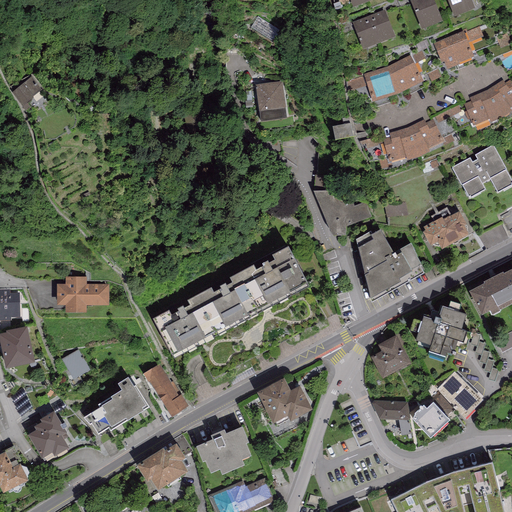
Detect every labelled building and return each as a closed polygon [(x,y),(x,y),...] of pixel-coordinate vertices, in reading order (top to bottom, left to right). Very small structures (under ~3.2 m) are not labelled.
[(368,3),(367,0),(349,0),(352,9),(368,3)] [(433,0),(411,0),(410,1),(422,30),(442,22),(433,0)] [(471,0),(447,0),(454,17),(475,9),(471,0)] [(368,16),(379,44),(396,38),(385,10),(368,16)] [(379,44),(368,16),(353,22),(364,50),(379,44)] [(463,32),(433,44),(442,65),(444,64),(447,72),(460,67),(459,64),(474,58),(463,32)] [(387,68),(363,75),(372,104),(399,95),(423,83),(410,56),(387,68)] [(41,90),(32,78),(11,94),(25,112),(30,108),(27,104),(34,99),(32,97),(41,90)] [(487,91),(469,98),(470,102),(464,105),(466,113),(465,113),(468,121),(470,119),(473,128),(489,121),(490,124),(497,122),(503,119),(511,113),(510,110),(511,108),(511,81),(511,80),(505,84),(503,81),(487,91)] [(282,83),(255,87),(260,124),(287,120),(282,83)] [(451,115),(463,111),(462,105),(449,109),(451,115)] [(407,129),(389,134),(390,138),(382,140),(389,164),(406,159),(407,162),(414,160),(421,158),(430,153),(428,150),(445,141),(443,137),(441,138),(432,121),(426,124),(424,120),(407,129)] [(336,129),(332,131),(335,144),(353,139),(350,125),(336,129)] [(470,160),(452,170),(469,202),(485,193),(482,187),(490,183),(497,196),(511,188),(511,183),(493,148),(475,157),(478,161),(472,164),(470,160)] [(334,177),(316,176),(315,190),(333,191),(334,177)] [(327,192),(313,194),(331,237),(333,238),(345,237),(346,229),(371,218),(366,202),(354,206),(353,203),(340,204),(334,195),(330,197),(327,192)] [(405,215),(405,203),(388,204),(389,216),(405,215)] [(466,227),(459,214),(443,222),(442,220),(434,224),(434,223),(423,229),(425,233),(423,234),(430,248),(437,245),(441,252),(469,237),(464,228),(466,227)] [(371,307),(424,277),(422,275),(424,273),(416,259),(417,259),(413,252),(414,252),(411,246),(392,257),(380,233),(372,238),(370,233),(356,243),(371,307)] [(287,251),(151,322),(173,365),(308,292),(287,251)] [(511,307),(511,272),(503,277),(502,275),(483,285),(484,287),(469,295),(481,320),(489,315),(492,320),(500,315),(500,314),(511,307)] [(86,278),(65,278),(65,286),(57,286),(57,307),(65,307),(65,315),(86,315),(86,308),(109,308),(109,287),(86,286),(86,278)] [(0,322),(20,322),(19,293),(10,294),(10,289),(0,289),(0,322)] [(461,309),(450,305),(448,311),(440,309),(438,314),(432,312),(429,320),(423,318),(421,326),(413,323),(410,335),(418,337),(415,345),(431,350),(428,356),(450,363),(452,357),(455,358),(457,352),(465,355),(470,339),(467,338),(461,336),(466,320),(458,318),(461,309)] [(6,336),(0,336),(0,347),(5,372),(35,366),(27,329),(6,333),(6,336)] [(511,331),(495,340),(502,353),(511,347),(511,331)] [(480,336),(474,333),(470,345),(477,347),(475,354),(481,356),(479,363),(486,365),(484,372),(490,373),(488,380),(494,382),(498,371),(492,369),(494,362),(488,360),(489,354),(483,351),(485,345),(478,343),(480,336)] [(370,359),(382,381),(411,366),(396,337),(377,347),(381,354),(370,359)] [(78,351),(62,360),(73,382),(90,373),(78,351)] [(179,399),(160,365),(143,376),(148,385),(149,384),(171,421),(188,410),(181,398),(179,399)] [(454,373),(437,390),(454,407),(452,409),(464,421),(483,402),(454,373)] [(284,381),(257,395),(273,427),(276,425),(277,427),(289,421),(290,424),(312,413),(299,389),(291,394),(284,381)] [(100,412),(83,421),(89,428),(91,427),(98,438),(109,432),(110,435),(127,424),(127,425),(143,415),(142,414),(148,411),(145,404),(143,406),(128,382),(118,388),(121,394),(98,408),(100,412)] [(32,408),(23,387),(10,398),(16,404),(14,406),(19,411),(17,413),(21,418),(32,408)] [(406,402),(372,401),(372,405),(379,421),(409,422),(406,402)] [(423,409),(410,421),(430,442),(449,424),(433,406),(426,412),(423,409)] [(54,414),(40,422),(42,425),(34,430),(36,433),(27,438),(42,462),(52,457),(54,460),(69,452),(63,442),(69,439),(54,414)] [(242,430),(226,437),(224,433),(210,438),(212,443),(196,451),(202,467),(205,466),(210,477),(219,474),(222,479),(244,469),(242,464),(251,460),(246,448),(249,447),(242,430)] [(0,490),(3,496),(29,483),(20,467),(19,467),(18,465),(22,463),(14,447),(3,453),(4,455),(0,457),(0,490)] [(163,451),(136,469),(148,486),(151,484),(158,494),(188,476),(181,465),(185,462),(176,447),(164,453),(163,451)] [(427,485),(391,504),(394,511),(503,511),(492,467),(449,477),(427,485)] [(214,511),(251,511),(274,503),(265,480),(245,488),(243,482),(208,497),(214,511)]
